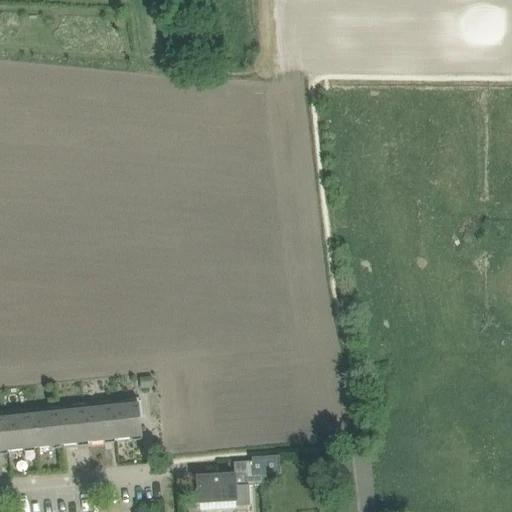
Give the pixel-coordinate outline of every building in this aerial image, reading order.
[(153,388),(152,378),(140,380),(141,389),(153,388)] [(0,414),(0,450),(7,450),(8,452),(25,451),(24,448),(34,447),(34,450),(51,448),(51,445),(61,444),(61,447),(78,445),(78,442),(87,441),(88,444),(105,442),(104,440),(114,438),(115,441),(131,439),(131,437),(141,436),(141,439),(143,438),(140,417),(139,401),(0,414)] [(335,456),(337,475),(341,511),(376,511),(369,451),(335,455),(335,456)] [(279,458),(253,459),(254,478),(280,476),(279,458)] [(199,506),(236,503),(236,507),(248,507),(246,476),(197,479),(199,506)]
